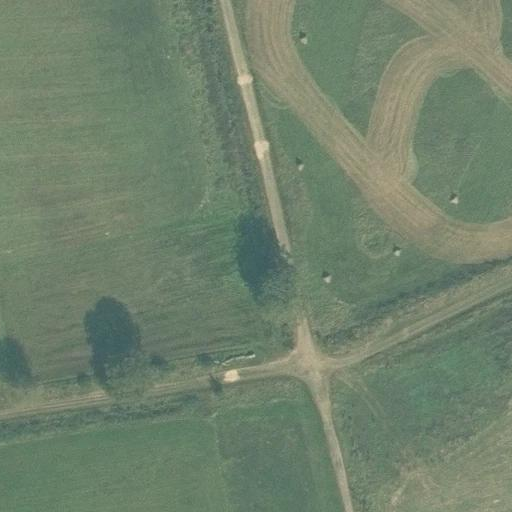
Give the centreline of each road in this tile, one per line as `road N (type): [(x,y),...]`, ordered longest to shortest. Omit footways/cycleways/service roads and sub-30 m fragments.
road 1 (track): [(314,362),(219,0)]
road 2 (track): [(0,416),(314,362)]
road 3 (track): [(314,362),(511,280)]
road 4 (track): [(352,511),(314,362)]
